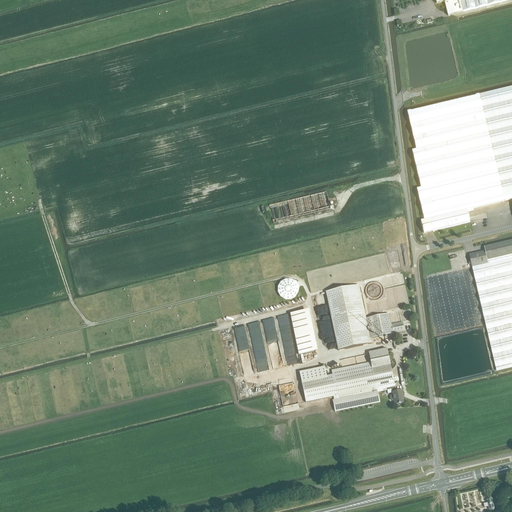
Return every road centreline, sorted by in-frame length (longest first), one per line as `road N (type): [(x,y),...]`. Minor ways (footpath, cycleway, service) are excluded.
road 1 (unclassified): [(413,251),(381,0)]
road 2 (unclassified): [(441,483),(413,251)]
road 3 (secondary): [(322,511),(441,483)]
